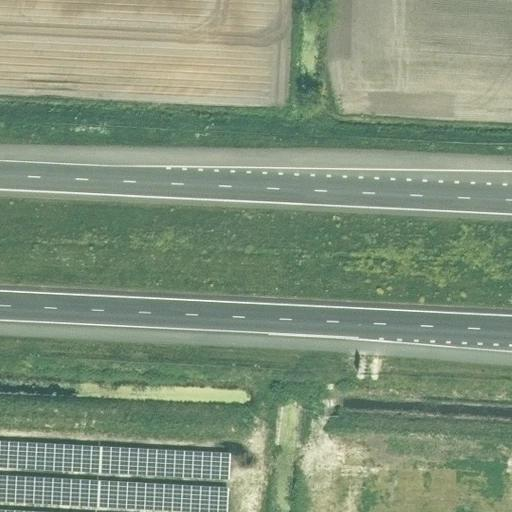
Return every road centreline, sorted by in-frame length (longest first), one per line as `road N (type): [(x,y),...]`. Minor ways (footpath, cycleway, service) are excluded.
road 1 (motorway): [(0,307),(511,332)]
road 2 (motorway): [(511,200),(0,176)]
